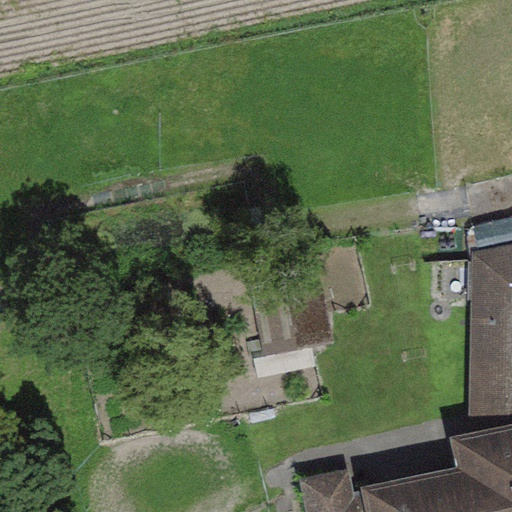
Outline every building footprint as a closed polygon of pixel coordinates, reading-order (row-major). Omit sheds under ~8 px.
[(511,253),(478,260),(474,435),(511,427),(511,253)] [(260,303),(272,356),(332,341),(319,289),(260,303)] [(0,405),(52,396),(43,347),(0,354),(0,405)] [(462,476),(366,497),(368,506),(369,511),(511,511),(511,427),(474,435),(454,440),(462,476)] [(350,473),(303,483),(309,511),(369,511),(368,506),(357,509),(350,473)]
